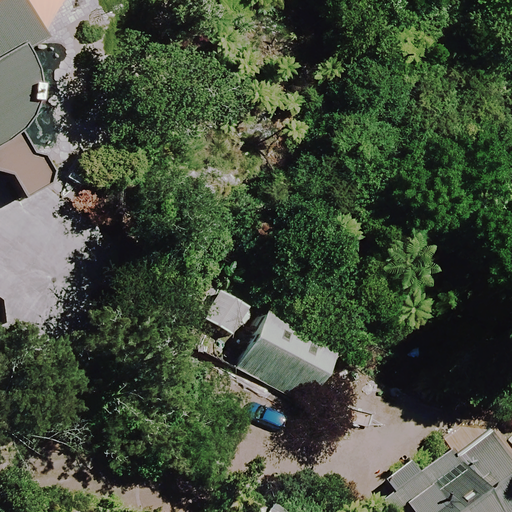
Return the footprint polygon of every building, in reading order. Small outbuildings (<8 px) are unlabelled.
[(0,0),(0,153),(20,138),(25,27),(5,0),(0,0)] [(108,19),(92,0),(43,0),(77,43),(108,19)] [(44,186),(22,159),(0,176),(0,181),(20,206),(44,186)] [(217,252),(171,334),(307,409),(353,327),(217,252)] [(511,511),(511,477),(477,434),(382,509),(384,511),(511,511)] [(281,511),(266,499),(255,511),(281,511)]
